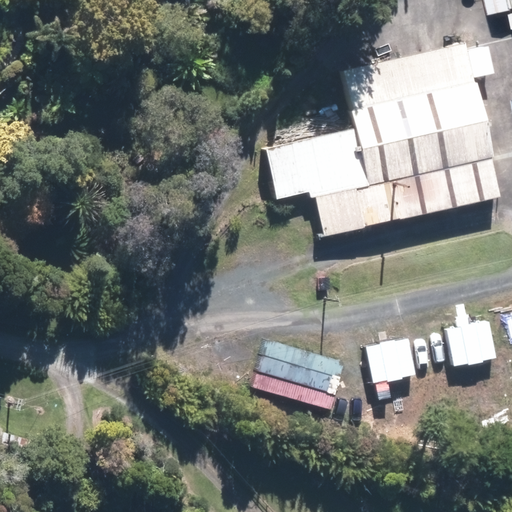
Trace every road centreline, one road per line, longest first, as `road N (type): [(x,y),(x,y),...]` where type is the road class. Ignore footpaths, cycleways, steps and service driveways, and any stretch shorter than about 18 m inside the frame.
road 1 (track): [(46,357),(511,269)]
road 2 (track): [(0,345),(46,357),(116,397),(257,511)]
road 3 (unknown): [(46,357),(41,511)]
